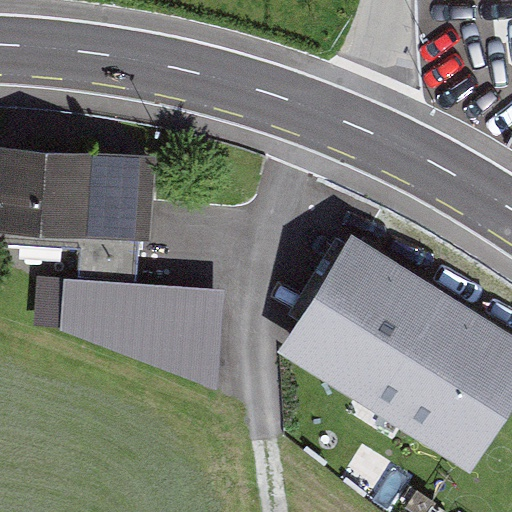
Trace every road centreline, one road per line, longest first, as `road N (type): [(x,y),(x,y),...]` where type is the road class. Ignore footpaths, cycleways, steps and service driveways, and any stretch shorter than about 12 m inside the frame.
road 1 (tertiary): [(0,46),(155,62),(269,92),(362,129)]
road 2 (track): [(273,511),(261,301)]
road 3 (tertiary): [(362,129),(511,210)]
road 4 (residential): [(393,0),(384,75),(362,129)]
